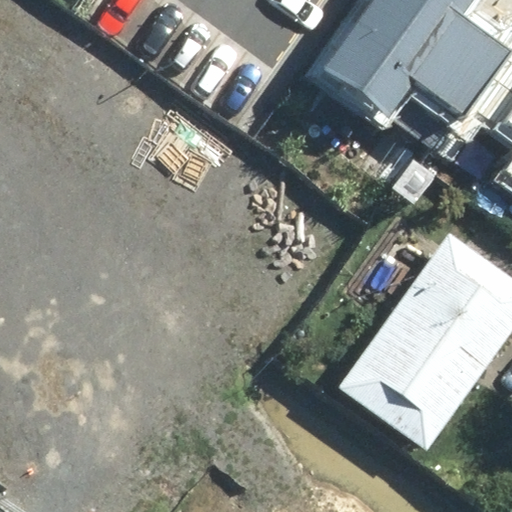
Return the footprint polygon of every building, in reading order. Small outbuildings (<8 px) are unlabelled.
[(476,0),(373,0),(325,72),(398,121),(423,84),(467,114),(511,47),(511,39),(470,11),(476,0)] [(105,93),(63,60),(0,141),(0,252),(60,298),(147,185),(97,147),(110,130),(89,113),(105,93)] [(511,100),(500,117),(511,126),(511,100)] [(294,175),(222,125),(171,199),(243,249),(294,175)] [(454,175),(420,148),(393,184),(427,210),(454,175)] [(511,331),(511,263),(457,225),(345,385),(432,446),(511,331)] [(52,399),(22,377),(0,405),(0,420),(23,437),(52,399)]
